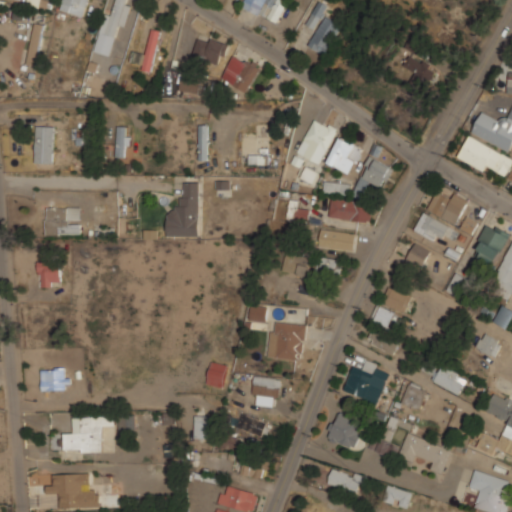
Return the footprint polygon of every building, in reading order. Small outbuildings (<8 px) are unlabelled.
[(63,0),(61,9),(85,15),(88,0),(63,0)] [(114,35),(117,26),(124,28),(133,4),(126,1),(126,0),(116,0),(105,31),(114,35)] [(245,0),(243,6),(278,22),(287,0),(245,0)] [(319,0),(306,23),(315,28),(329,3),(322,0),(319,0)] [(309,45),(326,54),(342,23),(325,14),(309,45)] [(426,30),(451,46),(461,30),(436,14),(426,30)] [(37,64),(45,23),(36,22),(28,62),(37,64)] [(153,71),(161,29),(151,27),(143,69),(153,71)] [(230,43),(200,33),(191,57),(221,67),(230,43)] [(249,91),(261,65),(235,52),(222,78),(249,91)] [(404,64),(414,71),(410,77),(427,89),(439,72),(412,53),(404,64)] [(215,81),(203,77),(198,91),(211,95),(215,81)] [(472,132),(511,151),(511,148),(511,107),(505,121),(482,110),(472,132)] [(305,155),(321,163),(338,127),(316,116),(303,142),(310,145),(305,155)] [(199,159),(209,159),(209,123),(199,123),(199,159)] [(36,162),(55,162),(55,125),(36,125),(36,162)] [(126,125),(117,125),(117,155),(126,155),(126,125)] [(354,160),(359,140),(338,135),(331,162),(338,164),(340,157),(354,160)] [(486,169),(489,163),(507,171),(511,158),(511,153),(468,136),(459,158),(486,169)] [(353,192),(363,197),(371,181),(382,187),(393,164),(372,154),(353,192)] [(201,180),(180,180),(180,210),(168,210),(168,235),(201,235),(201,180)] [(325,191),(350,191),(350,181),(325,181),(325,191)] [(448,195),(439,189),(428,207),(455,224),(470,200),(452,188),(448,195)] [(329,215),(370,221),(373,202),(332,195),(329,215)] [(299,200),(289,200),(288,220),(309,221),(309,209),(298,208),(299,200)] [(67,234),(67,218),(81,218),(81,205),(46,205),(46,234),(67,234)] [(418,229),(440,242),(450,225),(428,212),(418,229)] [(461,228),(472,234),(478,221),(467,215),(461,228)] [(511,231),(490,221),(475,255),(496,264),(511,231)] [(320,245),(354,249),(355,231),(322,228),(320,245)] [(423,266),(432,249),(416,241),(407,258),(423,266)] [(511,291),(511,242),(501,267),(511,272),(511,283),(510,286),(498,280),(493,292),(508,299),(511,291)] [(317,271),(341,275),(343,259),(286,249),(283,271),(316,277),(317,271)] [(61,259),(38,259),(39,285),(62,285),(61,259)] [(405,311),(413,294),(390,283),(382,300),(405,311)] [(269,304),(252,302),(250,319),(268,321),(269,304)] [(396,330),(404,315),(379,303),(372,318),(396,330)] [(511,305),(499,305),(499,324),(511,324),(511,305)] [(304,360),(308,324),(272,319),(267,356),(304,360)] [(400,339),(373,327),(367,341),(394,353),(400,339)] [(497,356),(503,339),(483,331),(476,347),(497,356)] [(434,373),(431,378),(459,394),(467,379),(429,358),(423,367),(434,373)] [(207,383),(224,386),(229,363),(212,359),(207,383)] [(353,364),(344,391),(379,404),(392,369),(367,359),(363,368),(353,364)] [(42,367),(42,390),(67,390),(67,367),(42,367)] [(283,377),(255,374),(253,393),(281,397),(283,377)] [(419,409),(428,389),(410,381),(401,401),(419,409)] [(487,412),(508,418),(503,437),(481,431),(477,448),(495,453),(497,447),(510,451),(511,443),(511,386),(510,395),(493,391),(487,412)] [(368,422),(339,410),(327,438),(356,450),(368,422)] [(174,412),(164,412),(164,425),(175,424),(174,412)] [(264,437),(271,421),(248,412),(241,427),(264,437)] [(120,428),(139,428),(139,414),(120,414),(120,428)] [(103,450),(103,424),(115,424),(115,415),(82,415),(83,431),(64,431),(64,450),(103,450)] [(213,438),(213,416),(195,416),(195,438),(213,438)] [(444,473),(452,445),(408,432),(401,452),(433,462),(431,469),(444,473)] [(396,456),(399,444),(380,439),(377,451),(396,456)] [(268,457),(241,458),(242,475),(268,474),(268,457)] [(477,511),(508,511),(509,463),(497,463),(497,469),(473,469),(472,487),(477,487),(477,511)] [(327,485),(361,496),(368,475),(334,464),(327,485)] [(60,508),(100,506),(99,487),(91,488),(90,473),(54,474),(54,485),(47,485),(48,494),(59,493),(60,508)] [(254,511),(260,492),(227,481),(220,501),(254,511)] [(384,499),(408,508),(414,492),(390,483),(384,499)]
